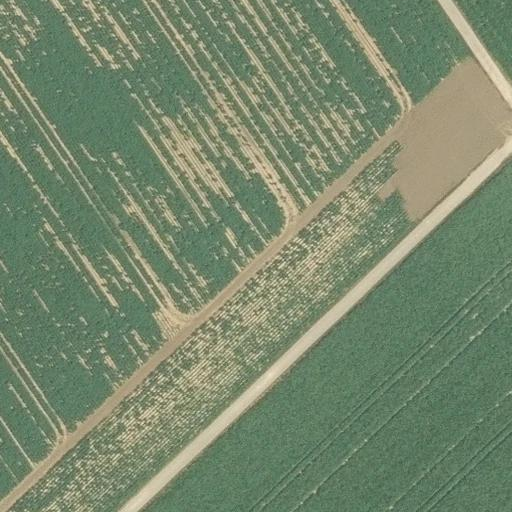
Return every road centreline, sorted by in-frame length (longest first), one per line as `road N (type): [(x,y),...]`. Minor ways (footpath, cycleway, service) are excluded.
road 1 (track): [(130,511),(511,147)]
road 2 (track): [(511,106),(439,0)]
